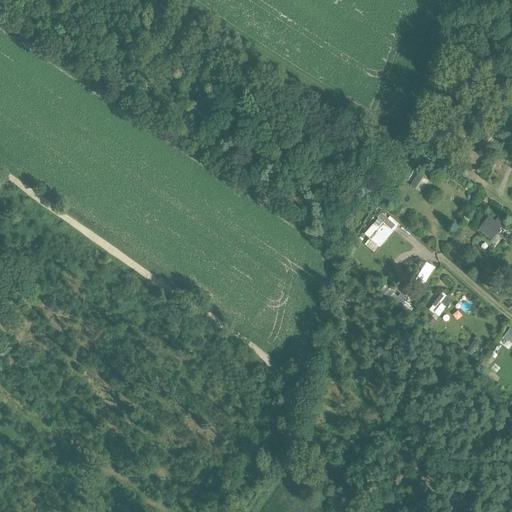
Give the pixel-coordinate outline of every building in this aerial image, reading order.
[(320,129),(309,123),(304,131),(315,137),(320,129)] [(488,136),(477,149),(484,155),(494,142),(488,136)] [(419,192),(427,180),(418,174),(411,186),(419,192)] [(469,201),(475,199),(474,192),(467,193),(469,201)] [(374,224),(365,235),(370,239),(365,245),(374,253),(393,232),(391,231),(395,226),(381,214),(378,218),(381,221),(377,226),(374,224)] [(488,218),(479,230),(492,240),(491,242),(495,245),(500,238),(496,235),(502,228),(498,226),(502,221),(498,218),(495,223),(488,218)] [(417,276),(426,282),(437,266),(427,260),(417,276)] [(385,286),(381,291),(410,314),(414,308),(406,302),(407,300),(401,294),(399,297),(385,286)] [(443,293),(430,309),(435,313),(448,297),(443,293)] [(432,316),(428,321),(433,325),(437,320),(432,316)] [(484,340),(491,334),(485,327),(478,333),(484,340)] [(476,338),(467,351),(473,355),(482,342),(476,338)] [(498,382),(502,377),(490,366),(499,356),(491,350),(483,361),(490,367),(486,372),(498,382)]
